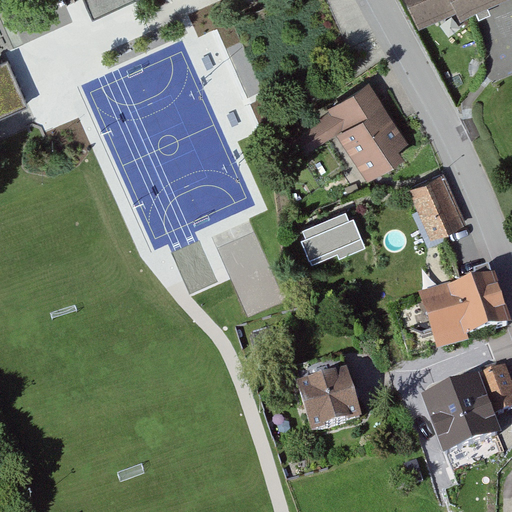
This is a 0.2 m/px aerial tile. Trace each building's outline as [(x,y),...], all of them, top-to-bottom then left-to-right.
[(84,0),(92,17),(132,0),(84,0)] [(410,0),(419,21),(460,4),(462,9),(467,7),(479,2),(483,0),(410,0)] [(0,84),(11,80),(0,53),(0,84)] [(413,155),(367,86),(328,113),(330,116),(289,144),(301,162),(336,138),(368,185),(413,155)] [(444,175),(411,189),(432,237),(465,223),(444,175)] [(347,209),(304,226),(307,234),(302,236),(311,261),(338,250),(340,254),(366,243),(354,215),(350,216),(347,209)] [(491,280),(419,301),(435,355),(507,334),(491,280)] [(511,384),(508,371),(477,381),(488,418),(511,410),(511,384)] [(347,377),(292,393),(306,440),(361,423),(347,377)]
